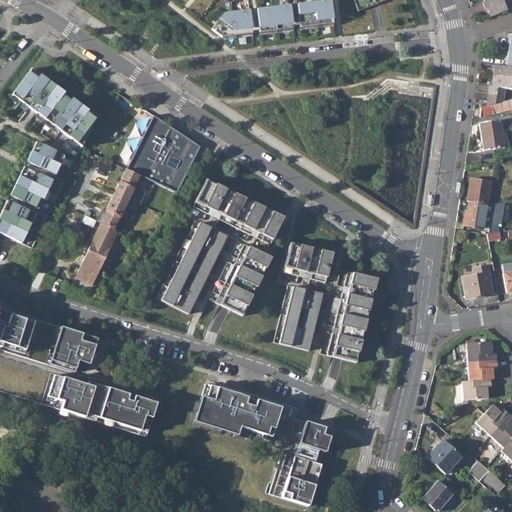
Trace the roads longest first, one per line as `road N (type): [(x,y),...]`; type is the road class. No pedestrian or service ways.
road 1 (residential): [(0,278),(267,369),(397,430)]
road 2 (residential): [(163,92),(432,266)]
road 3 (residential): [(459,39),(188,72),(163,92)]
road 4 (residential): [(459,39),(462,68),(432,266)]
road 5 (residential): [(48,17),(163,92)]
